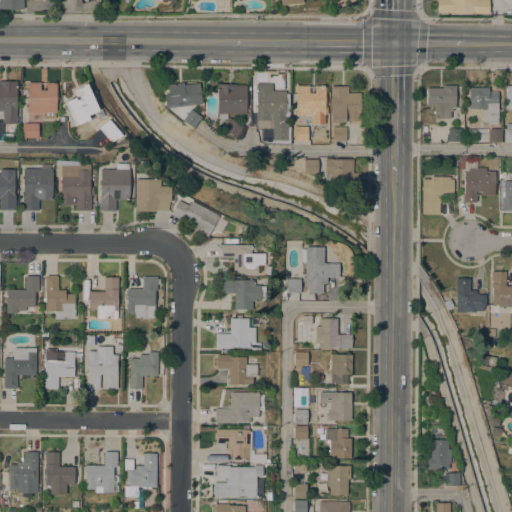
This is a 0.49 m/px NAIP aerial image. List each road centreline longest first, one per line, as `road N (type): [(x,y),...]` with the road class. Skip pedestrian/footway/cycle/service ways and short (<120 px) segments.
road 1 (residential): [(179,511),(180,277),(170,252)]
road 2 (secondary): [(0,38),(230,42)]
road 3 (secondary): [(390,511),(391,281)]
road 4 (residential): [(180,420),(0,418)]
road 5 (residential): [(170,252),(152,243),(0,241)]
road 6 (secondary): [(230,42),(394,43)]
road 7 (secondary): [(393,173),(394,43)]
